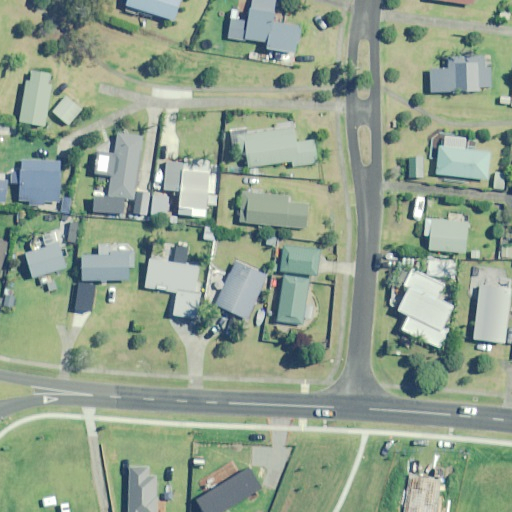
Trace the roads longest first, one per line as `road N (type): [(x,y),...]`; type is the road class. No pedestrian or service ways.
road 1 (tertiary): [(353,408),(64,393)]
road 2 (residential): [(365,194),(353,408)]
road 3 (residential): [(365,194),(350,104),(364,12)]
road 4 (residential): [(364,12),(373,142),(365,194)]
road 5 (tertiary): [(511,422),(353,408)]
